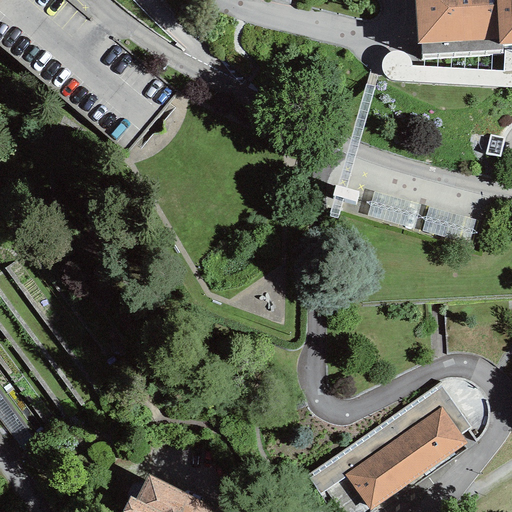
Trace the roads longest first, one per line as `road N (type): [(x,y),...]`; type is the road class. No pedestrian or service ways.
road 1 (unclassified): [(329,139),(313,267),(318,400),(348,409),(463,364),(487,376),(500,401),(497,428),(436,511)]
road 2 (unclassified): [(94,0),(115,22),(255,112),(329,139)]
road 3 (residential): [(511,190),(448,180),(329,139)]
